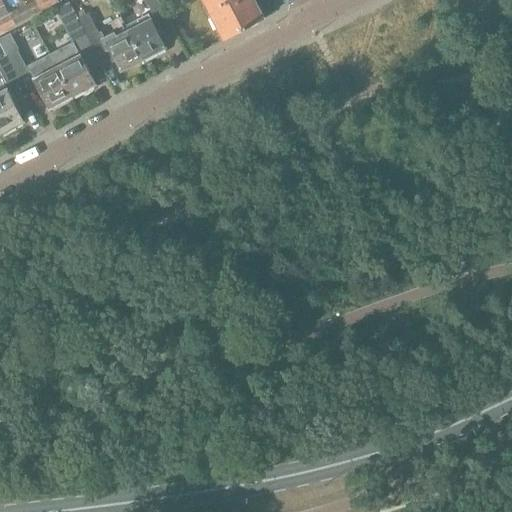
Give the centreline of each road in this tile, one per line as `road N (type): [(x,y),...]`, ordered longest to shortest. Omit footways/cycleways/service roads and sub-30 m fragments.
road 1 (secondary): [(511,399),(312,471),(53,511)]
road 2 (residential): [(0,181),(309,20)]
